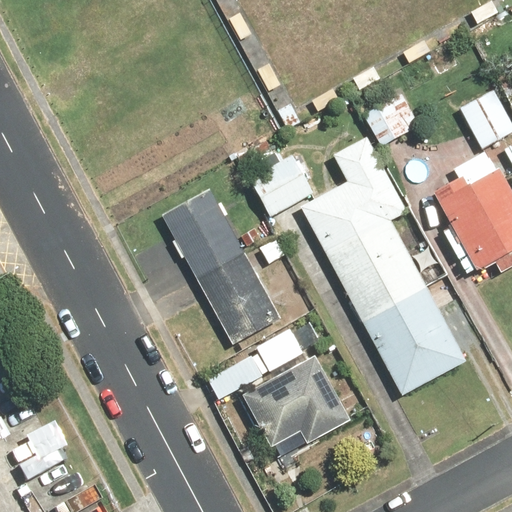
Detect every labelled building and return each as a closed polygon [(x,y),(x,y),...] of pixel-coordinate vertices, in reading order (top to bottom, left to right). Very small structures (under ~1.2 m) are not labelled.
[(511,127),(491,90),(457,109),(481,152),(511,134),(511,127)] [(403,98),(364,117),(380,148),(419,129),(403,98)] [(306,211),(401,397),(464,365),(391,220),(404,214),(366,139),(333,155),(350,188),(306,211)] [(511,145),(503,151),(511,166),(511,145)] [(290,155),(246,176),(266,218),(310,196),(290,155)] [(511,193),(492,156),(432,189),(477,271),(511,252),(511,193)] [(213,189),(161,217),(232,348),(285,320),(213,189)] [(315,352),(238,394),(268,449),(300,431),(307,444),(351,419),(315,352)] [(218,402),(261,378),(249,357),(206,382),(218,402)]
